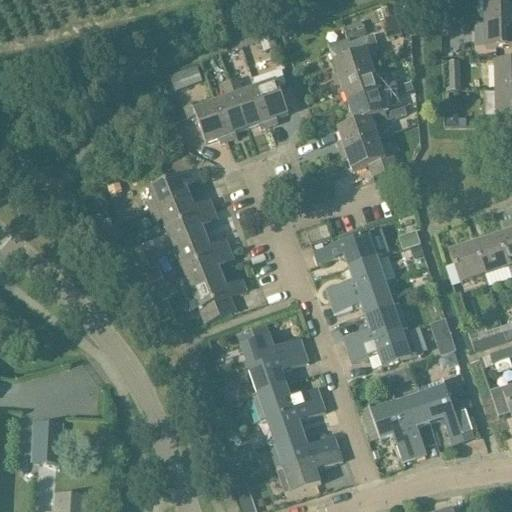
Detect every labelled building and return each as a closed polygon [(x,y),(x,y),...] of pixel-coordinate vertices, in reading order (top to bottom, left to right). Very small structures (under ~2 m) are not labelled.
[(511,0),(484,0),(486,25),(511,23),(511,0)] [(396,19),(384,23),(389,41),(401,38),(396,19)] [(486,52),(511,50),(511,23),(486,25),(486,52)] [(367,36),(365,29),(346,35),(348,42),(367,36)] [(375,75),(371,63),(375,62),(379,53),(374,39),(350,48),(330,55),(333,65),(338,77),(332,79),(335,88),(375,75)] [(403,63),(412,60),(412,39),(403,42),(403,63)] [(511,66),(496,67),(497,94),(511,93),(511,66)] [(202,85),(198,70),(170,80),(174,95),(202,85)] [(252,83),(256,91),(269,131),(278,127),(276,123),(288,118),(279,91),(287,88),(283,77),(282,73),(252,83)] [(344,96),(348,107),(402,89),(399,81),(379,88),(375,75),(335,88),(339,98),(344,96)] [(269,131),(256,91),(243,96),(239,83),(229,86),(246,133),(259,129),(260,134),(269,131)] [(226,102),(213,106),(227,145),(237,142),(235,137),(246,133),(229,86),(221,89),(226,102)] [(384,103),(404,96),(402,89),(348,107),(352,118),(346,120),(349,128),(386,117),(389,116),(384,103)] [(498,121),(511,120),(511,93),(497,94),(498,121)] [(199,107),(184,113),(187,123),(196,120),(205,148),(218,143),(220,148),(227,145),(213,106),(200,111),(199,107)] [(378,143),(374,129),(388,125),(407,118),(405,110),(389,116),(386,117),(349,128),(337,132),(342,145),(337,147),(340,155),(378,143)] [(378,143),(340,155),(343,164),(348,162),(352,175),(368,169),(373,181),(398,173),(391,153),(383,155),(378,143)] [(148,209),(151,217),(190,201),(185,190),(201,183),(197,173),(181,180),(150,193),(155,204),(147,207),(148,209)] [(122,194),(119,185),(108,189),(110,198),(122,194)] [(162,222),(166,233),(213,213),(210,205),(194,212),(190,201),(151,217),(155,225),(162,222)] [(167,257),(206,241),(202,230),(217,223),(213,213),(166,233),(171,244),(163,247),(167,257)] [(311,249),(331,242),(327,229),(307,235),(311,249)] [(511,235),(498,240),(508,271),(511,280),(511,235)] [(344,260),(348,273),(378,263),(368,237),(340,247),(313,257),(317,269),(344,260)] [(416,237),(399,242),(402,254),(419,248),(416,237)] [(498,240),(474,248),(484,279),(508,271),(498,240)] [(178,262),(183,274),(230,255),(226,245),(210,252),(206,241),(167,257),(171,265),(178,262)] [(474,248),(450,255),(460,287),(484,279),(474,248)] [(180,287),(183,296),(222,280),(218,271),(234,263),(230,255),(183,274),(187,284),(180,287)] [(348,273),(352,285),(326,294),(330,306),(386,287),(378,263),(348,273)] [(194,302),(200,314),(205,328),(235,316),(229,302),(230,301),(246,295),(242,285),(226,291),(222,280),(183,296),(187,305),(194,302)] [(361,309),(365,322),(394,312),(386,287),(330,306),(334,318),(361,309)] [(343,343),(348,356),(408,334),(400,310),(394,312),(365,322),(370,334),(343,343)] [(446,320),(430,326),(441,359),(457,353),(446,320)] [(274,352),(266,328),(237,338),(240,349),(249,373),(304,354),(301,343),(274,352)] [(506,345),(501,330),(500,330),(486,335),(484,329),(467,335),(474,355),(482,353),(506,345)] [(511,342),(511,332),(507,335),(506,329),(501,330),(506,345),(511,342)] [(408,334),(348,356),(352,367),(378,358),(382,371),(412,361),(417,359),(408,334)] [(493,367),(511,360),(511,350),(490,357),(491,359),(493,367)] [(249,373),(258,399),(287,389),(282,376),(309,367),(304,354),(249,373)] [(418,392),(418,393),(420,399),(430,427),(442,423),(452,450),(465,446),(475,442),(465,413),(462,415),(455,417),(453,411),(450,405),(445,390),(442,383),(418,392)] [(251,401),(259,424),(321,404),(317,392),(291,401),(287,389),(258,399),(251,401)] [(511,391),(503,395),(510,416),(511,421),(511,391)] [(420,399),(418,393),(393,401),(395,407),(415,463),(427,459),(417,432),(430,427),(420,399)] [(395,407),(393,401),(368,410),(370,416),(380,445),(394,440),(403,467),(415,463),(395,407)] [(462,415),(465,413),(466,413),(462,402),(451,406),(453,411),(455,417),(462,415)] [(259,424),(268,449),(304,437),(299,425),(325,416),(321,404),(259,424)] [(33,427),(31,465),(60,466),(62,428),(33,427)] [(268,449),(277,475),(338,453),(334,441),(308,450),(304,437),(268,449)] [(321,487),(316,474),(342,465),(338,453),(277,475),(286,500),(292,497),(321,487)] [(53,499),(52,511),(84,511),(85,501),(53,499)]
